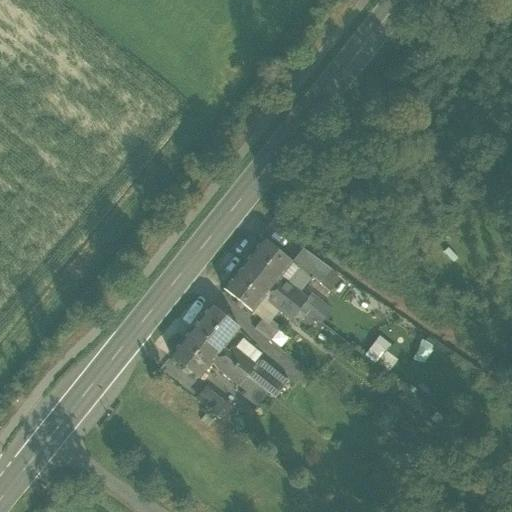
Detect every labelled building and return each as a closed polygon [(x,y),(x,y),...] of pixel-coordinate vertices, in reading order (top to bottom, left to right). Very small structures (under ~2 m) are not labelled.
[(291,263),(263,240),(243,265),(271,288),(275,283),(291,263)] [(311,257),(300,272),(317,284),(328,269),(311,257)] [(271,288),(243,265),(223,290),(251,313),(267,293),(271,288)] [(307,300),(286,282),(283,283),(280,287),(275,283),(271,288),(299,310),(307,300)] [(299,310),(271,288),(267,293),(272,297),(269,301),(268,303),(278,311),(290,321),(299,310)] [(267,324),(278,311),(268,303),(269,301),(272,297),(267,293),(251,313),(258,319),(259,317),(267,324)] [(307,300),(299,310),(316,325),(325,314),(307,300)] [(238,329),(210,306),(190,331),(218,354),(222,349),(238,329)] [(258,319),(252,327),(270,342),(278,332),(267,324),(259,317),(258,319)] [(218,354),(190,331),(170,355),(198,378),(214,359),(218,354)] [(242,339),(234,349),(253,364),(261,355),(242,339)] [(388,348),(379,340),(366,356),(375,364),(388,348)] [(234,349),(233,348),(230,348),(227,353),(222,349),(218,354),(246,376),(254,365),(253,364),(234,349)] [(246,376),(218,354),(214,359),(219,362),(216,367),(216,369),(237,386),(246,376)] [(254,365),(246,376),(268,394),(274,399),(288,382),(260,359),(254,365)] [(257,407),(268,394),(246,376),(237,386),(246,394),(243,397),(257,407)] [(231,410),(206,390),(198,399),(223,419),(231,410)] [(400,413),(391,406),(380,420),(389,427),(400,413)]
